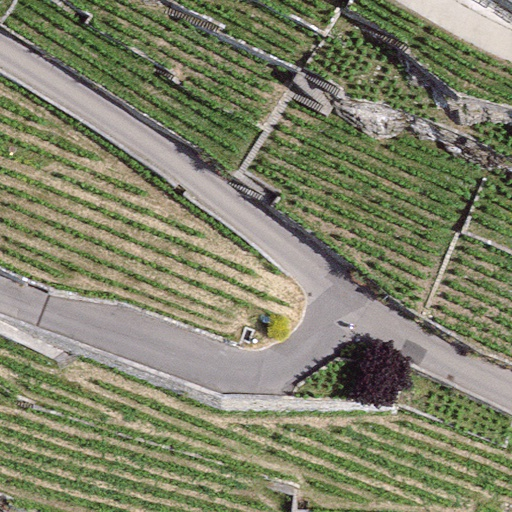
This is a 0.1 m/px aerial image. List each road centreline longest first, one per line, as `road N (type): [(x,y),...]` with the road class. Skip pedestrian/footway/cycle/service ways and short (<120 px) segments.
road 1 (unclassified): [(511,393),(354,312),(205,184),(0,48)]
road 2 (track): [(354,312),(289,360),(256,369),(0,297)]
